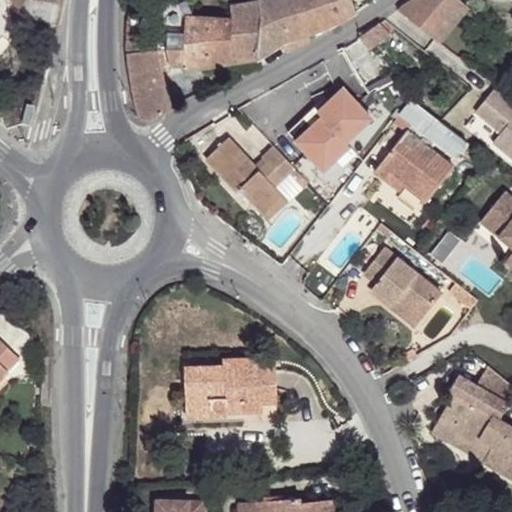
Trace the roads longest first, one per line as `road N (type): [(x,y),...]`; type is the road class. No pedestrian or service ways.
road 1 (residential): [(394,0),(182,124),(147,162)]
road 2 (residential): [(417,511),(368,396),(278,293)]
road 3 (secondary): [(65,275),(81,503)]
road 4 (secondary): [(81,503),(126,284)]
road 5 (secondary): [(82,0),(75,155)]
road 6 (secondary): [(111,147),(103,0)]
road 7 (residential): [(153,269),(207,268),(278,293)]
road 8 (residential): [(278,293),(176,220)]
